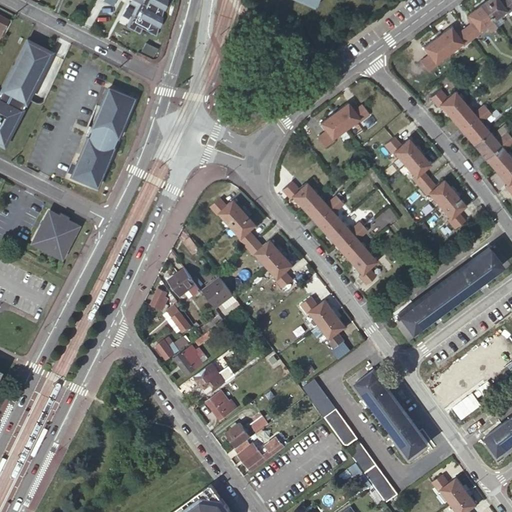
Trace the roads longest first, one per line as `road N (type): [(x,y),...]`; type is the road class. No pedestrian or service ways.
road 1 (unknown): [(379,340),(331,382),(399,472),(511,400)]
road 2 (tertiary): [(114,222),(0,444)]
road 3 (residential): [(402,366),(261,192),(255,170)]
road 4 (residential): [(109,317),(139,347),(252,511)]
road 5 (residential): [(365,57),(511,233)]
road 6 (tertiary): [(13,511),(109,317)]
road 7 (tertiary): [(109,317),(178,176),(185,136)]
road 8 (residential): [(9,0),(171,80)]
road 9 (residential): [(492,486),(402,366)]
road 10 (residential): [(258,149),(365,57)]
road 11 (tertiary): [(185,136),(203,0)]
road 12 (residential): [(402,366),(511,284)]
road 13 (residential): [(114,222),(0,167)]
